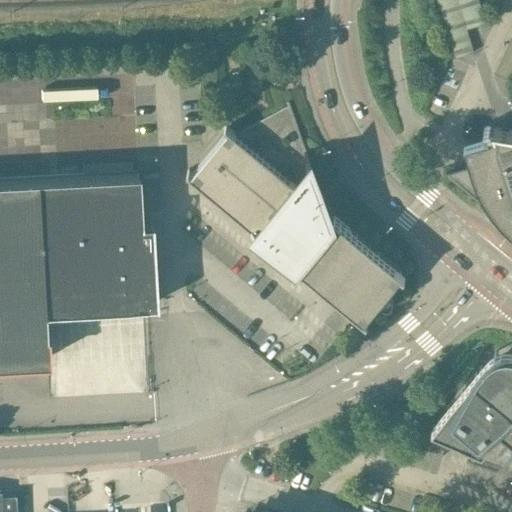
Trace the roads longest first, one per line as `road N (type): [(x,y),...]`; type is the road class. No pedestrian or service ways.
road 1 (secondary): [(318,0),(321,76),(348,147),(383,196),(463,263)]
road 2 (tertiary): [(234,429),(324,406),(372,383),(489,286)]
road 3 (secondary): [(479,245),(395,170),(370,135),(344,77),(338,0)]
road 4 (tertiary): [(463,263),(392,336),(234,429)]
road 5 (tertiary): [(197,441),(125,455),(0,462)]
